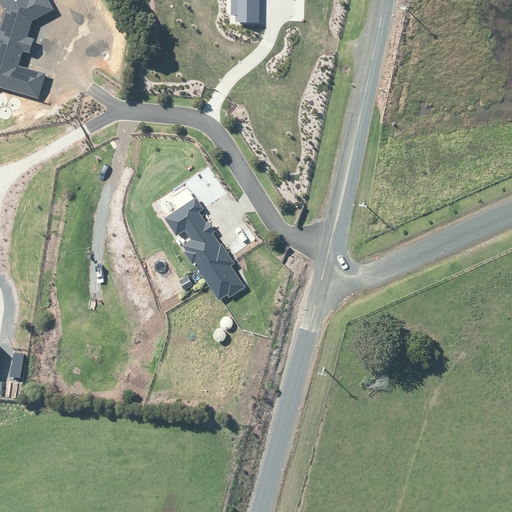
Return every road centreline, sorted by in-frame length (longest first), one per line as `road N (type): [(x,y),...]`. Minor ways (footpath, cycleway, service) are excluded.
road 1 (unclassified): [(382,0),(320,285)]
road 2 (unclassified): [(320,285),(258,511)]
road 3 (unclassified): [(320,285),(345,284),(511,210)]
